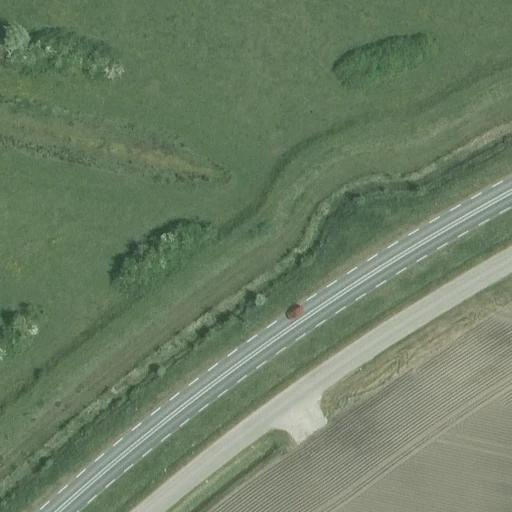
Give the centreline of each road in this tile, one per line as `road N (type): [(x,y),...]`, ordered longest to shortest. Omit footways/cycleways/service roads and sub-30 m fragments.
road 1 (primary): [(53,511),(261,343),(511,189)]
road 2 (unclassified): [(145,511),(346,358),(511,254)]
